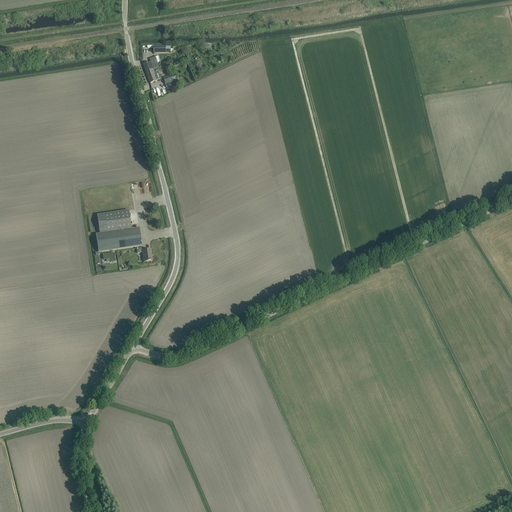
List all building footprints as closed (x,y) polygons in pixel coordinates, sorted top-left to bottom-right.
[(143,65),(146,73),(159,68),(156,60),(143,65)] [(159,68),(146,73),(150,83),(156,81),(157,80),(155,74),(167,69),(166,65),(159,68)] [(176,80),(174,75),(163,79),(165,84),(176,80)] [(97,216),(99,234),(96,235),(98,252),(142,246),(139,228),(131,229),(129,211),(97,216)] [(143,248),(138,248),(137,249),(137,253),(143,252),(144,262),(152,261),(151,250),(143,251),(142,248),(143,248)] [(114,253),(103,255),(104,260),(110,259),(111,263),(115,262),(114,253)]
